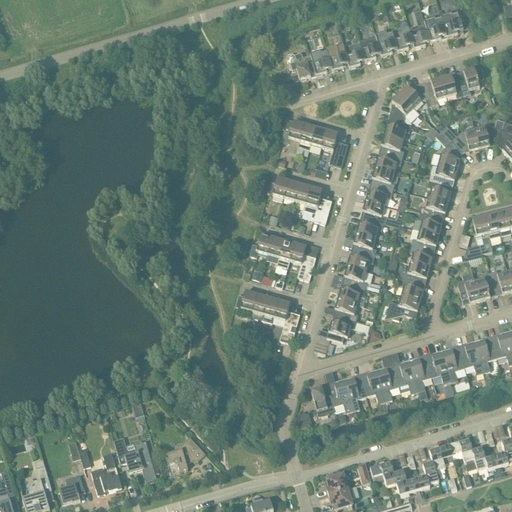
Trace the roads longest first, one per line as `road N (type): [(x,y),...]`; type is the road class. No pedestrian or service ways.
road 1 (residential): [(300,366),(375,96),(371,81)]
road 2 (unclassified): [(0,73),(248,0)]
road 3 (residential): [(295,477),(511,415)]
road 4 (residential): [(511,185),(492,169),(471,178),(432,336)]
road 5 (residential): [(511,39),(371,81)]
road 6 (residential): [(300,366),(318,369),(432,336)]
road 7 (residential): [(164,511),(295,477)]
